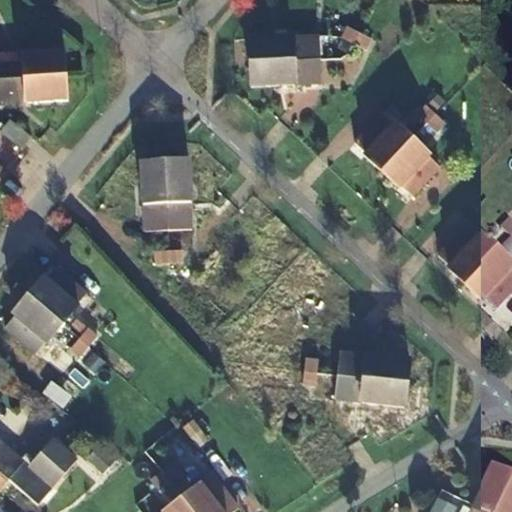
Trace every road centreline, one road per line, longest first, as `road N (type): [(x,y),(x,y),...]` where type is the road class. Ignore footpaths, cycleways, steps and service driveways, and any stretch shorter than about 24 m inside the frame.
road 1 (residential): [(144,68),(506,400)]
road 2 (residential): [(144,68),(0,242)]
road 3 (residential): [(345,511),(506,400)]
